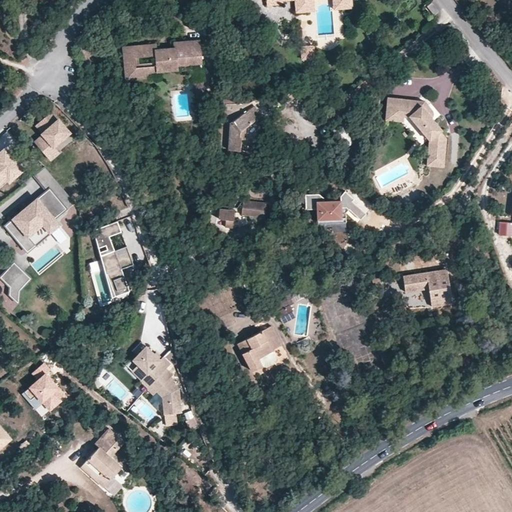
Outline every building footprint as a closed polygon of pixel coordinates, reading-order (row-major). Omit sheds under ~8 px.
[(266,0),(266,4),(283,3),(283,0),(282,0),(294,0),(296,12),(310,10),(309,0),(336,0),(338,8),(352,7),(351,0),(266,0)] [(338,8),(336,0),(309,0),(310,10),(315,10),(314,0),(332,0),(333,8),(338,8)] [(439,11),(432,2),(426,6),(434,15),(439,11)] [(201,62),(199,39),(173,41),(174,46),(156,48),(155,43),(122,45),(126,79),(148,77),(148,73),(158,72),(158,70),(177,69),(177,64),(201,62)] [(315,58),(314,44),(300,45),(301,59),(315,58)] [(204,95),(203,80),(193,81),(194,96),(204,95)] [(224,104),(248,99),(247,94),(223,99),(224,104)] [(432,117),(421,105),(419,106),(413,99),(387,96),(386,113),(404,115),(408,115),(429,140),(427,165),(444,166),(446,138),(440,131),(442,129),(432,117)] [(433,111),(424,100),(413,99),(419,106),(421,105),(432,117),(433,114),(433,111)] [(255,121),(261,116),(254,105),(230,123),(228,150),(240,150),(241,139),(241,137),(240,137),(240,131),(246,127),(255,121)] [(69,132),(58,119),(51,111),(35,125),(42,133),(33,141),(49,159),(59,152),(54,146),(69,132)] [(403,121),(404,115),(386,113),(385,119),(403,121)] [(257,124),(264,119),(261,116),(255,121),(257,124)] [(355,141),(341,123),(332,130),(346,148),(355,141)] [(9,181),(23,168),(5,148),(0,152),(0,183),(6,178),(9,181)] [(74,202),(44,166),(34,175),(47,190),(49,188),(66,208),(74,202)] [(59,224),(54,218),(66,208),(49,188),(47,190),(5,225),(27,252),(35,245),(34,243),(47,232),(49,233),(59,224)] [(304,205),(312,206),(314,195),(306,194),(304,205)] [(265,217),(267,203),(243,200),(241,214),(265,217)] [(340,207),(340,201),(317,201),(318,218),(345,217),(345,212),(348,209),(346,207),(340,207)] [(233,227),(234,209),(219,208),(218,218),(225,219),(224,227),(233,227)] [(345,230),(345,222),(345,217),(318,218),(318,223),(332,222),(332,231),(345,230)] [(114,250),(109,236),(121,231),(117,220),(93,230),(112,297),(130,290),(121,268),(133,264),(127,245),(114,250)] [(511,233),(511,221),(498,220),(498,232),(511,233)] [(99,259),(88,262),(91,273),(101,271),(99,259)] [(24,272),(14,262),(0,277),(10,286),(24,272)] [(452,303),(447,268),(402,275),(405,292),(428,288),(431,306),(452,303)] [(19,290),(30,278),(24,272),(10,286),(9,295),(17,302),(18,302),(19,290)] [(228,289),(212,297),(219,313),(236,305),(228,289)] [(294,303),(291,299),(294,297),(292,292),(272,302),(277,311),(289,305),(290,305),(294,303)] [(290,305),(289,305),(277,311),(283,323),(296,316),(290,305)] [(29,323),(34,314),(22,309),(18,318),(29,323)] [(272,350),(281,345),(271,325),(237,343),(252,371),(261,366),(266,367),(275,362),(277,358),(272,350)] [(171,363),(163,356),(161,359),(146,345),(132,359),(137,364),(146,373),(141,379),(140,380),(147,387),(166,368),(171,363)] [(174,360),(171,348),(163,356),(171,363),(174,360)] [(146,373),(137,364),(131,370),(141,379),(146,373)] [(181,412),(179,387),(172,381),(169,378),(171,376),(172,374),(166,368),(147,387),(147,388),(153,394),(156,391),(162,396),(163,414),(181,412)] [(63,394),(45,373),(21,394),(42,419),(52,410),(49,406),(63,394)] [(102,384),(96,378),(92,383),(98,388),(102,384)] [(201,430),(197,420),(189,423),(193,433),(201,430)] [(0,448),(11,439),(0,425),(0,448)] [(110,456),(124,441),(109,428),(94,444),(97,447),(87,458),(102,471),(95,479),(103,487),(121,466),(110,456)] [(102,471),(87,458),(80,466),(95,479),(102,471)]
